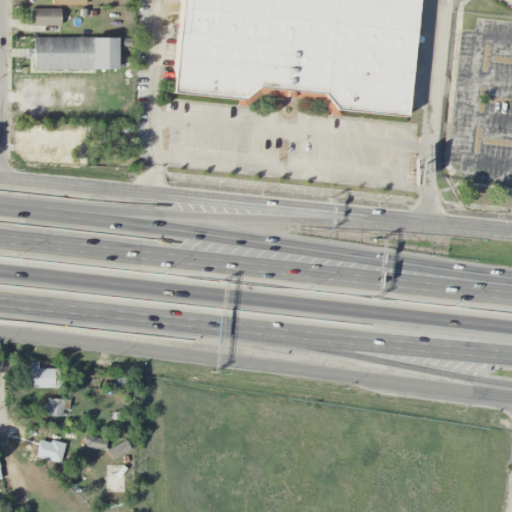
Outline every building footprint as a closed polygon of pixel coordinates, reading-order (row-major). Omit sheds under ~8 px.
[(179,0),(172,94),(256,101),(256,95),(321,100),(320,110),(405,117),(414,0),(179,0)] [(60,26),(59,9),(30,9),(30,26),(60,26)] [(32,37),(32,70),(116,71),(117,39),(32,37)] [(54,388),(54,370),(30,370),(29,388),(54,388)] [(69,401),(44,398),(42,415),(61,417),(63,408),(68,408),(69,401)] [(106,441),(88,436),(85,446),(102,452),(106,441)] [(56,443),(36,438),(31,457),(51,463),(56,443)] [(112,460),(130,450),(124,440),(106,450),(112,460)] [(75,469),(59,463),(55,475),(71,481),(75,469)]
